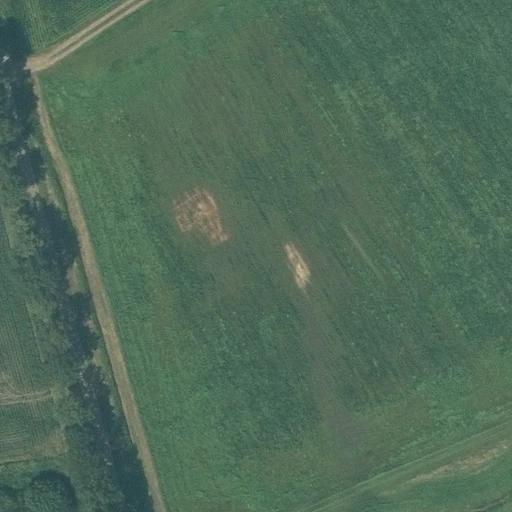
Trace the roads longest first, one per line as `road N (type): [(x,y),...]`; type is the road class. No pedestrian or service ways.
road 1 (unclassified): [(121,511),(0,77)]
road 2 (track): [(137,0),(30,67),(0,66)]
